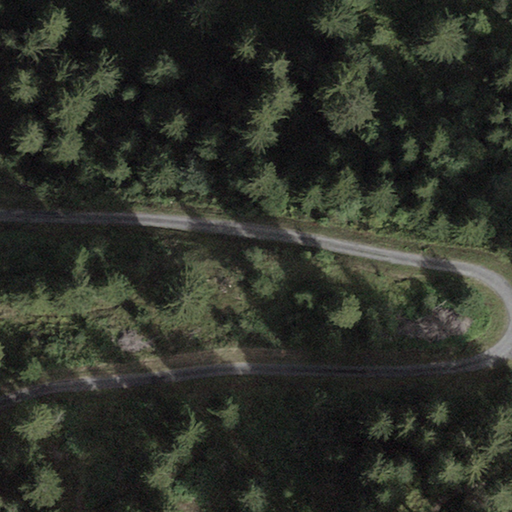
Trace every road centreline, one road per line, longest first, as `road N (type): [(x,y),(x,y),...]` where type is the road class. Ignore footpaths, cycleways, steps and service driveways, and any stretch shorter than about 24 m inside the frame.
road 1 (track): [(0,212),(170,218),(307,237),(434,261),(489,278),(511,299)]
road 2 (track): [(511,342),(489,360),(459,368),(215,369),(35,392),(0,406)]
